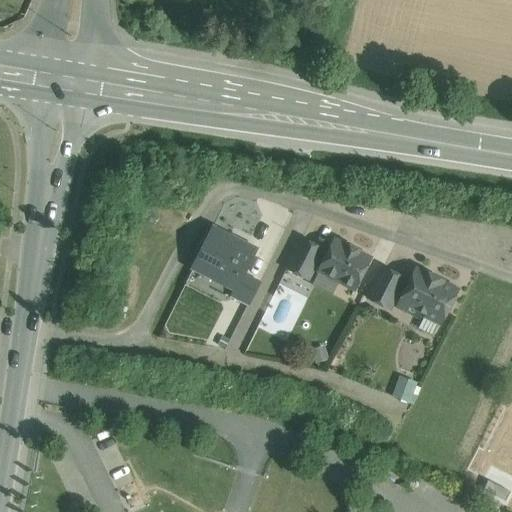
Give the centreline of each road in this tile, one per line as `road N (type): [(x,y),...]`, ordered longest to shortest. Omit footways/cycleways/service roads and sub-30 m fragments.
road 1 (track): [(511,279),(245,189),(217,202),(141,345),(28,335)]
road 2 (secondary): [(511,150),(67,80)]
road 3 (unclassified): [(0,488),(67,80)]
road 4 (track): [(404,408),(316,377),(141,345)]
road 5 (track): [(310,211),(237,363)]
